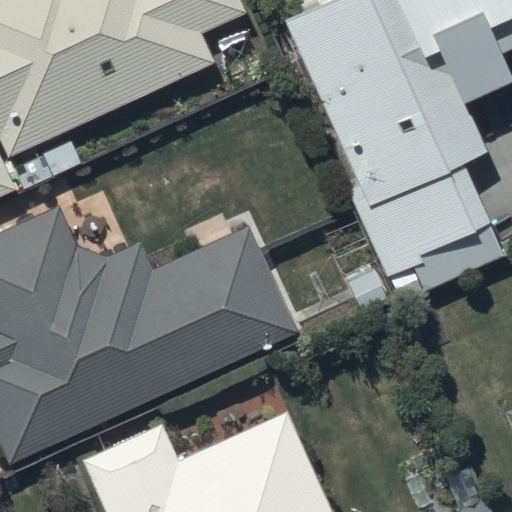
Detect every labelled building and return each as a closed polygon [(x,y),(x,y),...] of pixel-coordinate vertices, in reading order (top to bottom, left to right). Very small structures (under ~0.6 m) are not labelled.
[(0,0),(0,185),(2,184),(0,179),(0,149),(201,59),(188,30),(234,10),(230,0),(0,0)] [(511,0),(322,0),(282,18),(353,181),(343,186),(378,267),(346,281),(361,314),(502,253),(461,160),(481,152),(459,102),(507,82),(495,54),(511,46),(511,0)] [(0,450),(5,461),(294,330),(246,224),(148,268),(136,241),(104,255),(72,245),(54,205),(0,229),(0,450)] [(511,400),(495,408),(511,446),(511,400)] [(325,511),(280,413),(173,462),(156,425),(81,460),(104,511),(325,511)]
